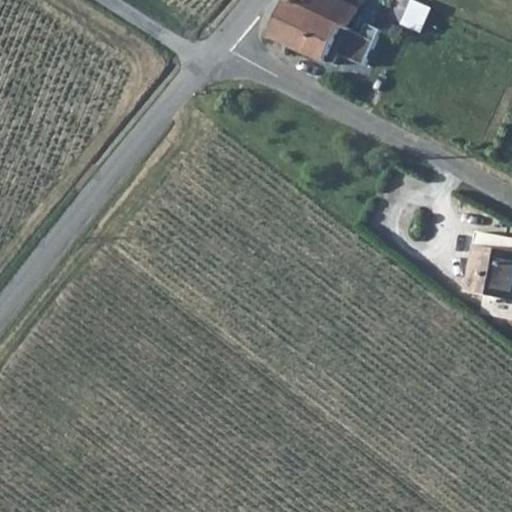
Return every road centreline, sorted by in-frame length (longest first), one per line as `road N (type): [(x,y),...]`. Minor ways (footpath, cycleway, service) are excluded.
road 1 (unclassified): [(210,59),(269,79),(511,200)]
road 2 (tertiary): [(0,312),(210,59)]
